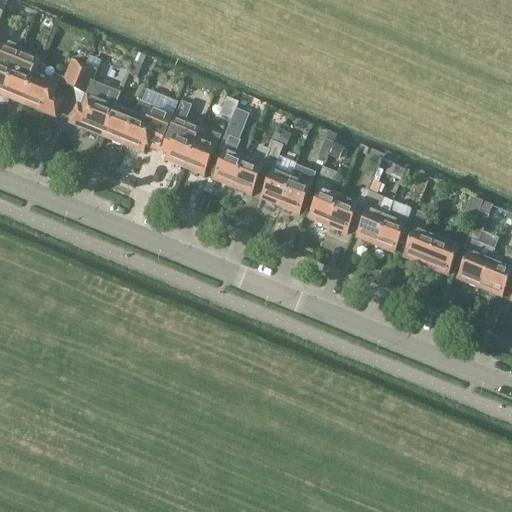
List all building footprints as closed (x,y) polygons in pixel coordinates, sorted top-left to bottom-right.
[(8,49),(0,45),(0,95),(3,96),(15,67),(23,49),(10,44),(8,49)] [(75,92),(85,67),(72,62),(62,86),(75,92)] [(137,79),(142,67),(134,63),(129,75),(137,79)] [(23,104),(35,74),(15,67),(3,96),(23,104)] [(89,97),(99,73),(85,67),(75,92),(89,97)] [(54,116),(61,99),(53,96),(58,84),(35,74),(23,104),(54,116)] [(185,104),(192,88),(188,87),(182,103),(185,104)] [(104,137),(115,108),(90,98),(86,109),(79,106),(72,124),(104,137)] [(232,121),(236,110),(239,104),(228,99),(221,116),(232,121)] [(123,145),(140,104),(139,103),(134,116),(115,108),(104,137),(123,145)] [(184,169),(201,129),(185,123),(192,107),(182,103),(170,132),(176,135),(165,161),(184,169)] [(162,139),(171,116),(140,104),(123,145),(144,153),(151,135),(162,139)] [(232,189),(245,158),(236,155),(241,142),(240,142),(251,116),(236,110),(232,121),(229,129),(233,131),(231,138),(213,181),(232,189)] [(204,177),(216,147),(220,137),(201,129),(184,169),(204,177)] [(268,169),(282,135),(276,133),(269,151),(260,147),(254,162),(245,158),(232,189),(252,197),(264,167),(268,169)] [(288,148),(292,136),(283,133),(282,135),(268,169),(273,170),(260,201),(279,208),(296,167),(297,165),(280,158),(285,147),(288,148)] [(320,152),(329,156),(337,137),(328,133),(320,152)] [(299,216),(311,186),(316,175),(296,167),(279,208),(299,216)] [(327,228),(339,198),(331,194),(339,175),(324,169),(316,188),(320,190),(308,220),(327,228)] [(375,247),(392,203),(385,201),(385,200),(379,197),(383,186),(374,182),(369,193),(357,223),(361,225),(356,240),(375,247)] [(357,223),(369,193),(364,191),(358,205),(339,198),(327,228),(347,236),(353,222),(357,223)] [(395,255),(407,225),(412,212),(392,203),(375,247),(395,255)] [(469,253),(458,280),(480,289),(492,260),(495,252),(478,245),(488,218),(487,217),(491,208),(483,205),(464,251),(469,253)] [(426,267),(437,240),(425,235),(432,218),(418,212),(411,229),(415,231),(404,258),(426,267)] [(449,277),(460,249),(437,240),(426,267),(449,277)] [(492,260),(480,289),(502,299),(511,275),(511,253),(507,252),(502,264),(492,260)]
